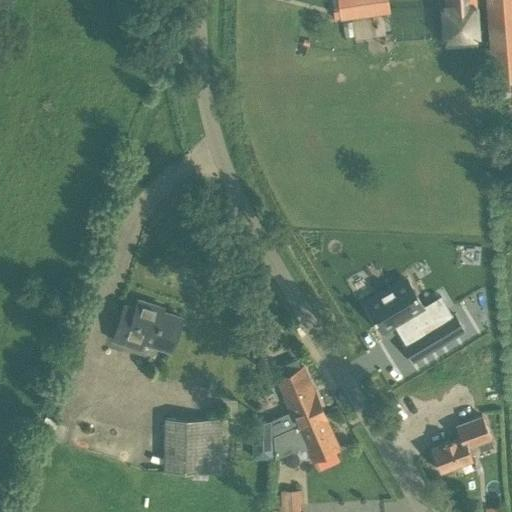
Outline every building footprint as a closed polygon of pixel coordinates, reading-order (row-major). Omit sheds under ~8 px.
[(355,0),(357,15),(389,11),(387,0),(355,0)] [(449,0),(450,5),(442,5),(444,38),(477,36),(474,0),(449,0)] [(484,0),(493,89),(503,88),(501,75),(511,74),(511,19),(510,0),(484,0)] [(406,277),(365,302),(382,330),(394,323),(405,343),(403,344),(412,359),(463,329),(453,314),(452,315),(448,308),(430,318),(422,305),(406,277)] [(124,303),(112,339),(124,343),(127,335),(170,349),(181,316),(162,310),(161,314),(154,311),(156,305),(139,299),(136,307),(124,303)] [(266,343),(254,344),(254,355),(266,354),(266,343)] [(290,412),(271,420),(271,436),(295,425),(310,418),(312,422),(319,418),(318,416),(324,414),(312,387),(302,364),(298,366),(295,358),(276,367),(279,375),(274,377),(290,412)] [(55,428),(61,415),(48,410),(42,423),(55,428)] [(295,425),(271,436),(274,455),(304,444),(311,460),(339,449),(324,414),(318,416),(319,418),(312,422),(310,418),(295,425)] [(459,436),(430,448),(440,471),(473,457),(468,446),(490,438),(482,415),(455,425),(459,436)] [(216,471),(217,418),(165,417),(164,470),(216,471)] [(271,420),(252,420),(252,455),(271,455),(271,436),(271,420)] [(299,511),(298,490),(281,490),(281,511),(299,511)]
